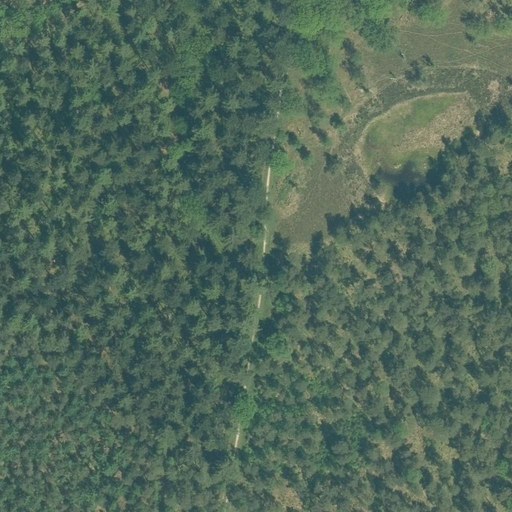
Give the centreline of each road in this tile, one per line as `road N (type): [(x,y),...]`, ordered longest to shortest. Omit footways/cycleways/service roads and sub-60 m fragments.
road 1 (track): [(429,511),(419,484),(296,315),(261,290),(197,210),(185,171),(195,0)]
road 2 (track): [(231,473),(0,314)]
